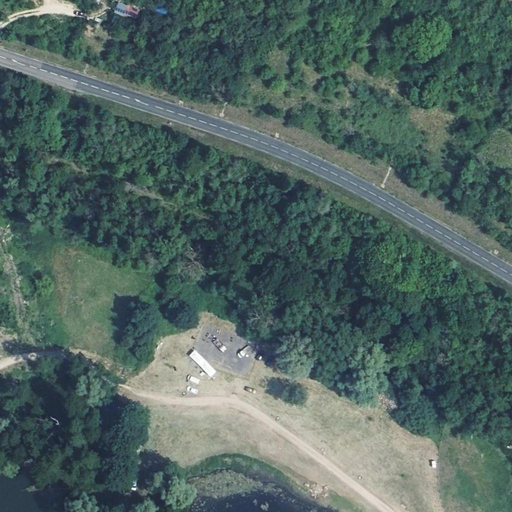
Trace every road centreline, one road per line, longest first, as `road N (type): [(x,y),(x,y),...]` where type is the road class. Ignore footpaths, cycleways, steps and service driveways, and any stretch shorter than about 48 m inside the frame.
road 1 (secondary): [(0,56),(304,159),(511,274)]
road 2 (track): [(0,367),(68,356),(149,397),(242,405),(388,511)]
